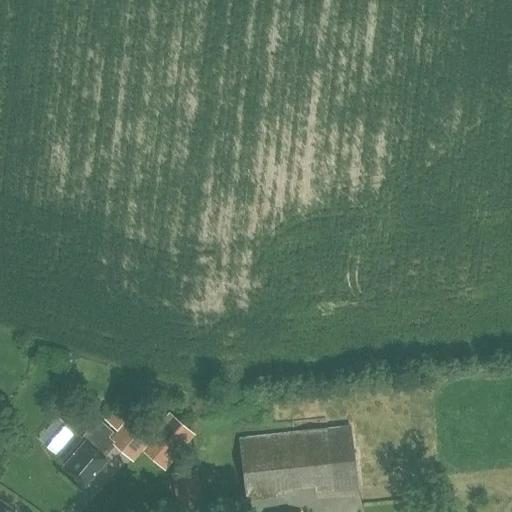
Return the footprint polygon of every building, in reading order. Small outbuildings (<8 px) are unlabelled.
[(157,432),(142,450),(165,470),(195,436),(172,415),(157,432)] [(86,483),(106,459),(96,451),(113,431),(97,418),(89,428),(94,432),(86,442),(85,441),(84,442),(81,439),(83,437),(71,427),(50,451),(66,464),(65,466),(86,483)] [(126,421),(110,439),(134,459),(142,450),(157,432),(140,418),(132,426),(126,421)] [(316,492),(358,487),(350,425),(238,438),(246,500),(286,496),(285,489),(315,486),(316,492)] [(184,511),(205,508),(198,468),(171,473),(177,511),(184,511)]
